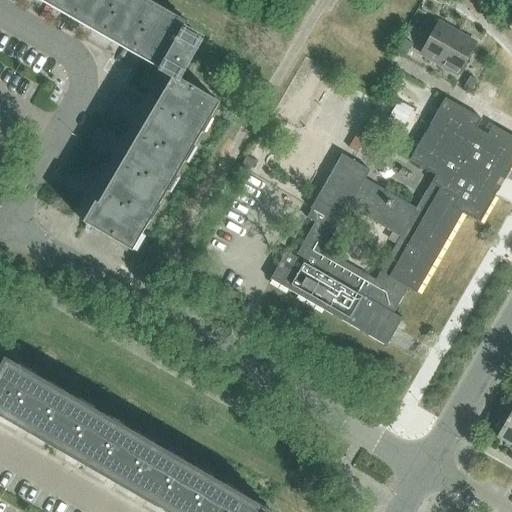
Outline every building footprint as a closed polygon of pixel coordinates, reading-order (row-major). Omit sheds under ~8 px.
[(49,0),(150,57),(143,82),(167,96),(103,207),(95,202),(83,222),(132,251),(219,103),(180,80),(202,40),(184,30),(187,24),(145,0),(49,0)] [(420,53),(439,64),(457,33),(438,22),(420,53)] [(457,33),(439,64),(459,75),(476,44),(457,33)] [(399,51),(407,56),(413,44),(406,40),(399,51)] [(463,88),(471,92),(478,79),(471,75),(463,88)] [(370,171),(341,154),(310,209),(312,210),(307,218),(315,223),(295,257),(286,252),(270,280),(386,347),(402,319),(393,314),(408,289),(417,294),(463,214),(480,224),(497,192),(489,187),(499,169),(506,173),(507,170),(509,171),(511,166),(511,136),(493,126),(487,135),(477,129),(482,119),(445,98),(410,160),(437,174),(417,209),(365,179),(370,171)] [(367,137),(373,127),(364,122),(348,148),(358,153),(367,137)] [(240,167),(241,168),(249,172),(251,170),(255,162),(247,157),(240,167)] [(3,359),(0,365),(0,411),(1,410),(176,511),(271,511),(4,358),(3,359)] [(511,410),(497,437),(511,445),(511,410)]
